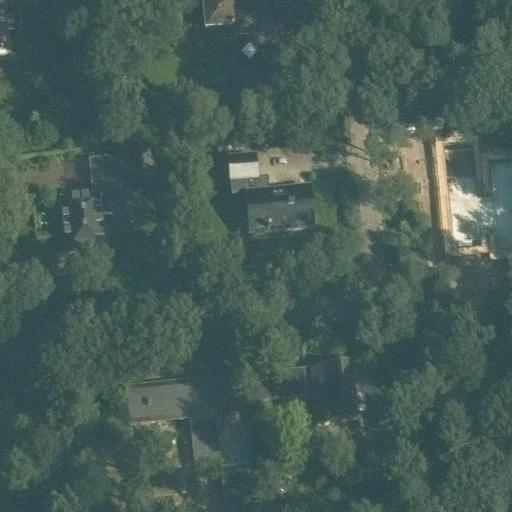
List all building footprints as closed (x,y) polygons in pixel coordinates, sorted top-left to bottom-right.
[(231,0),(205,0),(201,0),(204,30),(233,27),(234,39),(263,36),(265,60),(294,57),(290,15),(262,18),(261,6),(232,9),(231,0)] [(428,0),(430,14),(493,7),(491,0),(428,0)] [(8,2),(0,3),(0,58),(13,58),(8,2)] [(254,157),(227,160),(229,183),(245,182),(252,181),(256,180),(254,157)] [(94,200),(62,204),(67,255),(84,253),(85,257),(97,256),(97,252),(101,251),(98,216),(131,213),(125,160),(91,164),(94,200)] [(511,163),(510,161),(487,164),(490,196),(475,197),(473,175),(445,178),(452,242),(479,239),(478,231),(494,229),(496,253),(511,251),(511,163)] [(311,229),(308,189),(244,196),(248,236),(311,229)] [(350,366),(270,374),(272,402),(312,398),(315,426),(355,422),(350,366)] [(211,381),(123,390),(127,429),(188,422),(193,464),(220,461),(211,381)] [(511,386),(494,388),(496,406),(511,404),(511,386)] [(248,467),(219,471),(223,510),(252,507),(248,467)]
